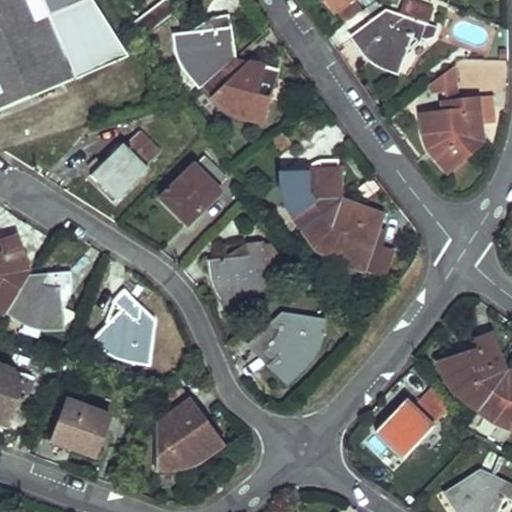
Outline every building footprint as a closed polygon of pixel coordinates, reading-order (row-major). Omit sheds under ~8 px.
[(0,0),(0,110),(129,57),(93,0),(0,0)] [(169,0),(162,0),(134,22),(143,37),(177,12),(169,0)] [(327,0),(331,5),(335,11),(350,0),(327,0)] [(351,35),(360,48),(361,47),(370,58),(377,63),(382,66),(391,71),(398,73),(412,37),(431,44),(437,30),(427,26),(433,9),(410,0),(403,0),(398,14),(386,10),(351,35)] [(190,78),(201,90),(236,59),(234,58),(231,42),(232,42),(229,16),(213,18),(214,30),(175,36),(176,41),(179,53),(183,63),(187,69),(192,76),(191,77),(190,78)] [(236,59),(201,90),(210,98),(219,106),(228,112),(239,117),(252,120),(264,124),(279,70),(251,62),(250,63),(236,59)] [(431,94),(445,92),(444,79),(454,78),(453,67),(430,83),(431,94)] [(446,96),(451,96),(455,95),(454,78),(444,79),(445,92),(446,96)] [(436,150),(443,160),(451,169),(481,144),(480,126),(496,124),(493,96),(462,99),(463,111),(423,115),(425,130),(428,130),(429,138),(431,144),(436,150)] [(126,145),(125,144),(124,143),(101,165),(95,159),(87,166),(94,173),(92,174),(115,200),(149,169),(146,166),(161,153),(140,131),(126,145)] [(188,224),(203,208),(218,193),(215,191),(226,180),(204,158),(163,199),(188,224)] [(295,216),(303,228),(339,201),(338,186),(340,186),(339,160),(323,161),(323,171),(284,172),(285,186),(289,200),(293,207),(297,215),(295,216)] [(339,201),(303,228),(312,240),(314,239),(323,249),(334,256),(342,261),(352,264),(385,275),(394,250),(379,245),(384,231),(377,229),(382,215),(354,205),(354,206),(339,201)] [(0,307),(8,313),(29,276),(23,260),(24,259),(15,237),(2,243),(6,254),(0,255),(0,307)] [(265,270),(286,268),(269,244),(264,245),(263,243),(248,244),(249,257),(210,261),(211,271),(215,283),(220,294),(226,304),(225,305),(235,317),(266,288),(265,270)] [(48,276),(29,276),(8,313),(20,321),(22,319),(32,324),(36,326),(40,328),(47,329),(56,330),(64,329),(61,289),(73,287),(71,272),(48,274),(48,276)] [(123,312),(96,340),(101,345),(107,350),(113,353),(120,357),(131,361),(150,365),(156,322),(146,313),(147,311),(125,291),(114,302),(123,312)] [(312,355),(315,351),(317,347),(320,338),(323,328),(324,319),(297,314),(296,317),(281,314),(248,346),(286,385),(298,373),(297,371),(312,355)] [(468,400),(479,408),(505,372),(498,357),(491,334),(476,339),(480,349),(442,362),(446,373),(452,382),(457,388),(461,392),(468,397),(468,400)] [(0,425),(1,426),(7,428),(21,389),(31,393),(36,379),(12,369),(10,371),(0,367),(0,425)] [(491,417),(492,415),(493,414),(502,420),(511,425),(511,424),(511,372),(505,372),(479,408),(491,417)] [(183,399),(188,396),(180,382),(174,386),(183,399)] [(208,449),(221,440),(188,396),(183,399),(174,386),(162,394),(170,407),(165,410),(167,413),(152,423),(153,464),(176,463),(180,463),(189,460),(195,457),(199,455),(204,451),(207,448),(208,449)] [(376,432),(402,458),(450,408),(436,386),(414,408),(407,401),(376,432)] [(96,428),(103,430),(109,413),(69,398),(53,441),(96,457),(103,440),(93,437),(96,428)] [(452,506),(456,510),(457,511),(497,511),(504,497),(511,501),(511,484),(495,477),(494,479),(480,470),(445,493),(452,506)]
